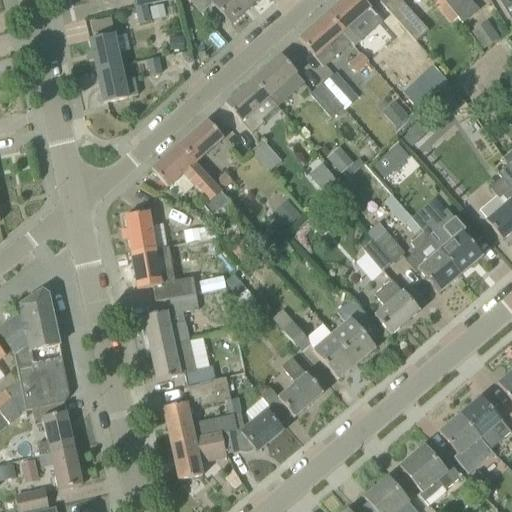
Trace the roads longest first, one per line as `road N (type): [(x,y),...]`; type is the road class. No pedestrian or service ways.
road 1 (residential): [(267,511),(511,303)]
road 2 (residential): [(146,511),(71,206)]
road 3 (residential): [(71,206),(308,0)]
road 4 (residential): [(71,206),(29,0)]
